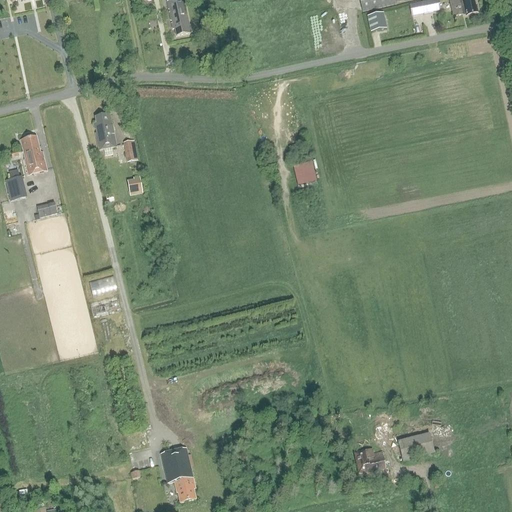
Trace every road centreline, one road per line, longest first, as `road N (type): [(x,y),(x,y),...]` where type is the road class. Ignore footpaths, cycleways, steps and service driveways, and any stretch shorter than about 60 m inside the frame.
road 1 (residential): [(0,112),(120,79),(240,80),(511,23)]
road 2 (unknown): [(70,93),(153,423)]
